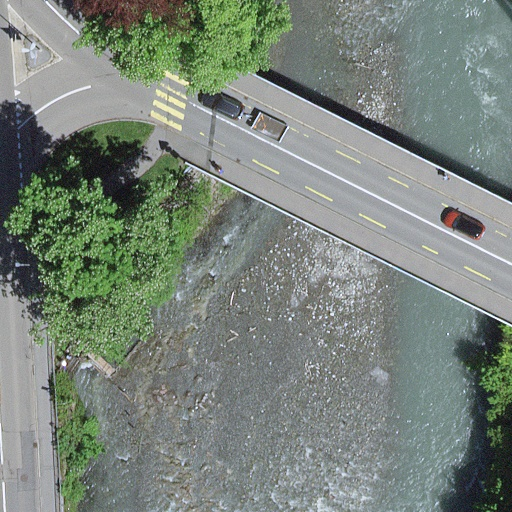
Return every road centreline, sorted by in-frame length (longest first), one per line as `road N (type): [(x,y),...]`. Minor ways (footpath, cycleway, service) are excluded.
road 1 (tertiary): [(511,265),(169,91)]
road 2 (tertiary): [(0,138),(65,97),(108,84),(169,91)]
road 3 (tertiary): [(169,91),(89,40),(45,0)]
road 4 (primary): [(0,388),(6,511)]
